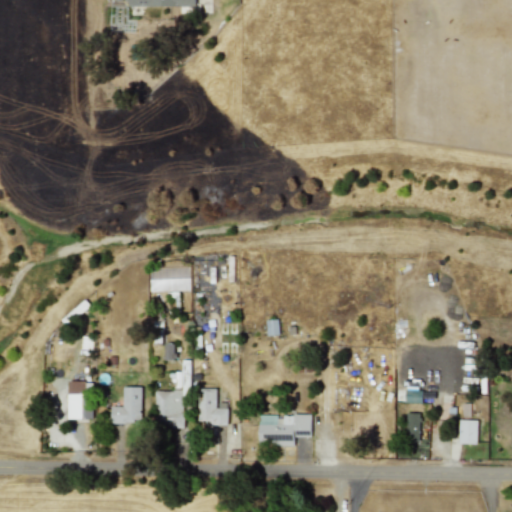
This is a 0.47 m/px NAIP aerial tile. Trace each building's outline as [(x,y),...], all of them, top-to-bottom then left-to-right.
[(91,418),(92,383),(72,382),(71,393),(67,393),(66,418),(91,418)] [(141,387),(122,387),(122,406),(110,406),(110,421),(140,422),(141,387)] [(216,388),(198,388),(197,423),(226,423),(227,402),(216,402),(216,388)] [(421,402),(421,390),(405,390),(404,402),(421,402)] [(405,438),(419,438),(419,413),(406,412),(405,438)] [(310,436),(310,415),(258,414),(258,445),(293,445),(293,436),(310,436)] [(458,443),(477,443),(476,420),(457,420),(458,443)]
